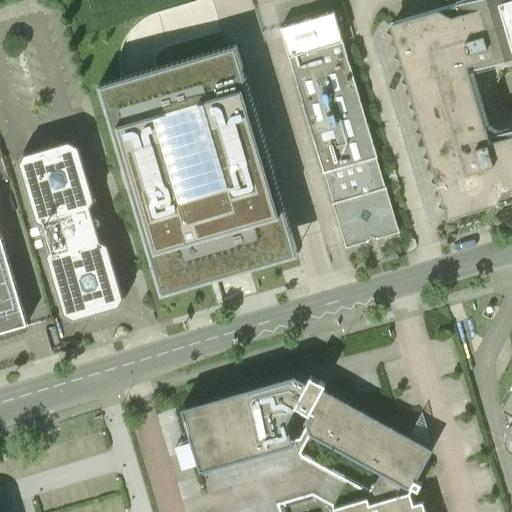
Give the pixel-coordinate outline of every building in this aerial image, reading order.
[(511,0),(470,0),(391,24),(448,217),(511,198),(511,0)] [(332,204),(345,249),(399,233),(386,188),(384,189),(375,159),(377,158),(343,42),(334,13),(281,29),(323,174),(324,174),(333,204),(332,204)] [(98,86),(160,296),(298,256),(240,60),(236,45),(133,76),(98,86)] [(17,165),(34,225),(41,228),(47,251),(44,258),(62,318),(71,323),(121,309),(126,299),(109,244),(100,239),(97,230),(103,222),(93,218),(91,209),(97,200),(80,146),(69,140),(21,154),(17,165)] [(1,147),(0,147),(0,182),(0,183),(11,179),(1,147)] [(0,332),(26,325),(0,234),(0,332)] [(425,511),(423,503),(422,502),(414,504),(410,493),(412,489),(418,492),(422,484),(416,481),(433,449),(427,446),(408,435),(323,389),(326,384),(311,376),(308,381),(295,374),(181,408),(200,471),(294,443),(288,422),(296,407),(312,415),(306,426),(309,436),(380,474),(367,499),(328,511),(425,511)] [(511,388),(503,406),(511,411),(511,424),(507,429),(505,436),(508,444),(511,446),(511,388)] [(421,411),(408,435),(427,446),(430,441),(421,411)]
